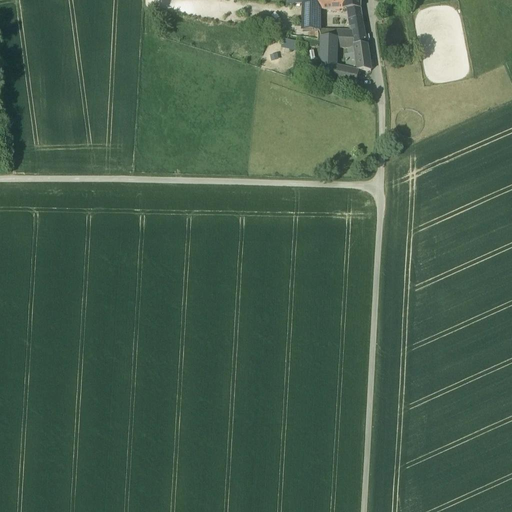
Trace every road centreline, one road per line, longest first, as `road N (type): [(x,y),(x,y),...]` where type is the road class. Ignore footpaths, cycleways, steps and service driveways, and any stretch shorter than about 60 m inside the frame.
road 1 (unclassified): [(380,186),(0,179)]
road 2 (unclassified): [(363,511),(380,186)]
